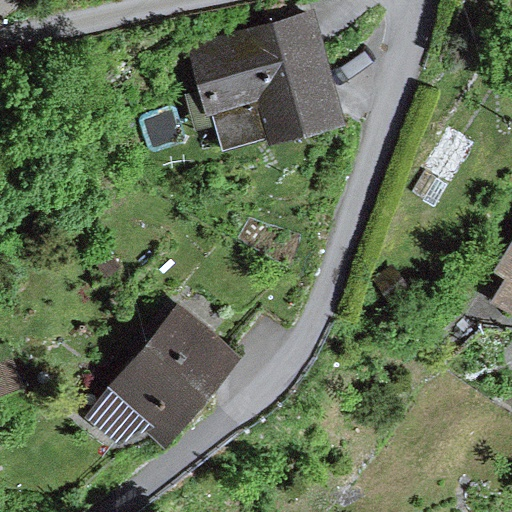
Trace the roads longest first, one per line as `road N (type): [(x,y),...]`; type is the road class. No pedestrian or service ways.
road 1 (residential): [(94,511),(279,374),(310,328),(408,24),(404,0)]
road 2 (residential): [(184,0),(0,33)]
